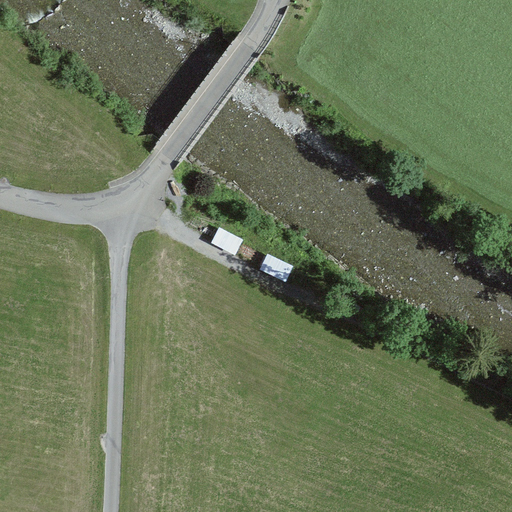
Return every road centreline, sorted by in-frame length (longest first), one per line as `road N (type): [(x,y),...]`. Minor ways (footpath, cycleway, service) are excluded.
road 1 (track): [(511,398),(267,277),(132,194)]
road 2 (residential): [(270,0),(249,45),(132,194),(93,207),(0,194)]
